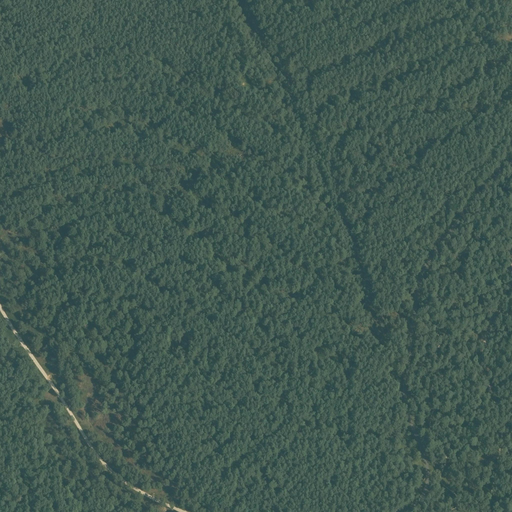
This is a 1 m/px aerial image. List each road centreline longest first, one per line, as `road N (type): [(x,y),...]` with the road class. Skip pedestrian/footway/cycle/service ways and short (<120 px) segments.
road 1 (track): [(406,511),(419,501),(428,472),(404,403),(420,277),(511,159)]
road 2 (track): [(181,511),(102,462),(0,307)]
road 3 (unknown): [(492,511),(498,436),(479,374),(511,258)]
